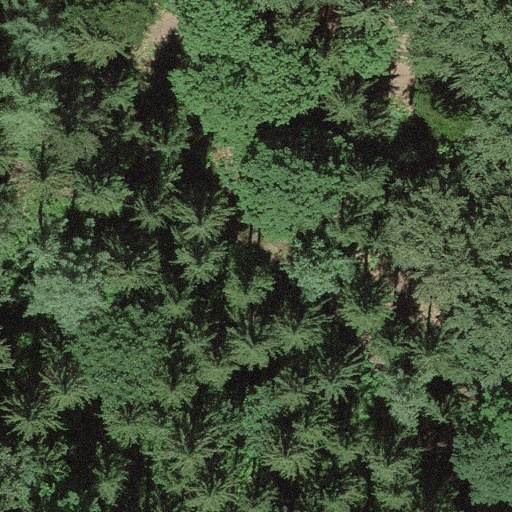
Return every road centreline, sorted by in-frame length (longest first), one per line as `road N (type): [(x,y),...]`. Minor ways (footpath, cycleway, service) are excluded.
road 1 (track): [(289,249),(485,511)]
road 2 (track): [(289,249),(231,213),(0,168)]
